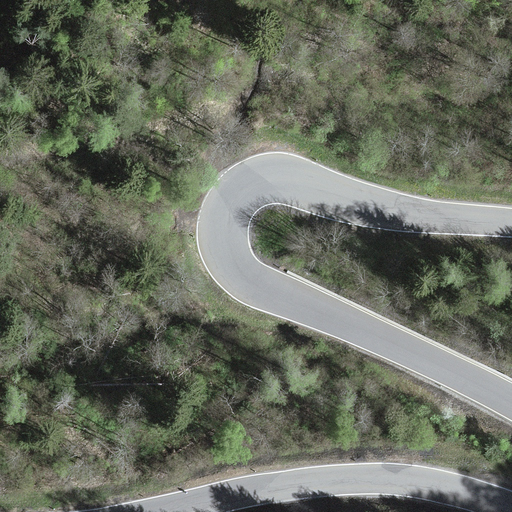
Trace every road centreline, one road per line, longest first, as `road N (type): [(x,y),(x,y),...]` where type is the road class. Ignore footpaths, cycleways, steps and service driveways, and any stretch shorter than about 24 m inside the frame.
road 1 (tertiary): [(511,402),(245,279),(219,245),(232,200),(269,180),(418,217),(511,223)]
road 2 (tertiary): [(156,511),(267,486),(372,477),(462,491),(511,509)]
